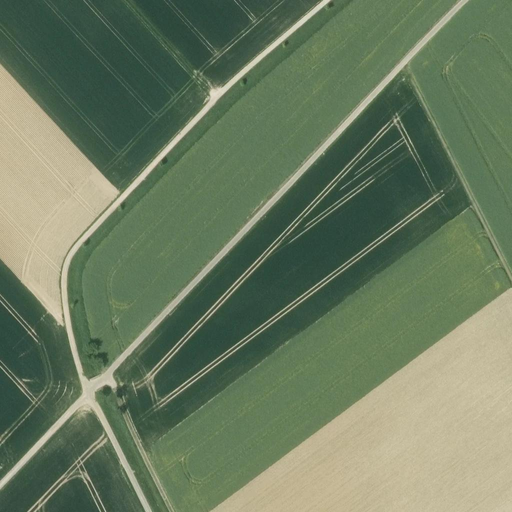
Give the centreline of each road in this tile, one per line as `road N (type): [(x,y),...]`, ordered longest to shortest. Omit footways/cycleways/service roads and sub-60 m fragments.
road 1 (track): [(465,0),(88,393)]
road 2 (track): [(328,0),(212,100),(70,252),(64,311),(88,393)]
road 3 (track): [(402,63),(511,283)]
road 4 (track): [(169,511),(104,377)]
road 5 (track): [(123,0),(212,100)]
road 6 (track): [(88,393),(147,511)]
road 7 (track): [(0,485),(88,393)]
